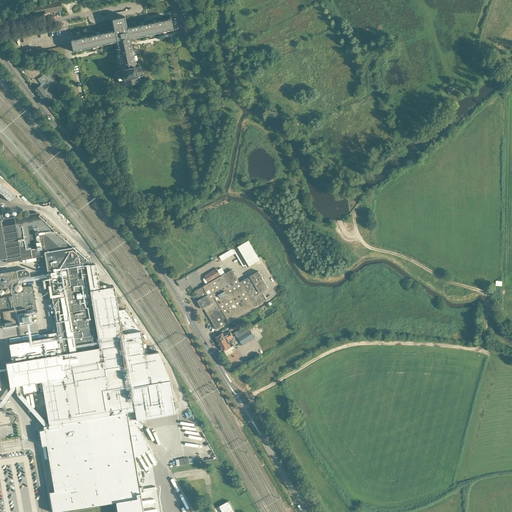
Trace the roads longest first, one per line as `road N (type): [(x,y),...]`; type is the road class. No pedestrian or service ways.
road 1 (tertiary): [(304,511),(171,287),(0,51)]
road 2 (track): [(249,396),(353,343),(432,343),(511,357)]
road 3 (residential): [(0,31),(156,0)]
